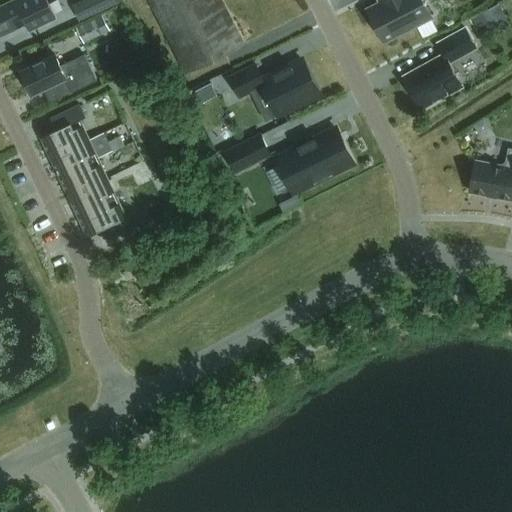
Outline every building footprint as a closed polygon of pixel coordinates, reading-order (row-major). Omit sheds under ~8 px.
[(0,35),(27,23),(30,30),(36,27),(56,17),(48,0),(12,0),(0,6),(0,35)] [(80,20),(117,3),(115,0),(81,0),(72,4),(80,20)] [(222,0),(150,0),(187,72),(245,43),(222,0)] [(383,0),(386,4),(370,11),(384,42),(434,19),(424,0),(383,0)] [(100,15),(76,27),(83,42),(108,30),(100,15)] [(446,54),(404,77),(414,94),(413,96),(417,103),(419,104),(421,107),(424,105),(426,106),(433,102),(434,99),(463,83),(450,61),(477,46),(467,28),(439,43),(446,54)] [(32,94),(56,83),(62,96),(97,79),(85,54),(61,65),(56,54),(21,70),(32,94)] [(266,84),(255,88),(258,95),(269,90),(280,113),(319,94),(302,59),(263,78),(266,84)] [(256,64),(230,76),(240,96),(255,88),(266,84),(263,78),(256,64)] [(81,104),(75,107),(80,118),(81,119),(86,116),(81,104)] [(75,107),(69,109),(74,121),(80,118),(75,107)] [(69,109),(63,112),(68,123),(74,121),(69,109)] [(63,112),(57,115),(62,126),(68,123),(63,112)] [(57,115),(51,118),(56,129),(62,126),(57,115)] [(56,129),(42,136),(61,175),(99,157),(81,119),(80,118),(74,121),(68,123),(62,126),(56,129)] [(336,128),(278,156),(295,191),(353,162),(336,128)] [(262,140),(228,157),(237,176),(271,159),(262,140)] [(507,161),(502,165),(476,159),(470,191),(511,199),(511,148),(510,148),(507,161)] [(99,157),(61,175),(79,215),(117,196),(99,157)] [(117,196),(79,215),(89,235),(103,228),(109,225),(115,222),(121,219),(127,217),(126,216),(117,196)] [(132,213),(126,216),(127,217),(132,228),(138,225),(132,213)] [(127,217),(121,219),(126,231),(132,228),(127,217)] [(121,219),(115,222),(120,233),(126,231),(121,219)] [(115,222),(109,225),(114,236),(120,233),(115,222)] [(109,225),(103,228),(108,239),(114,236),(109,225)] [(128,279),(139,273),(136,265),(124,271),(128,279)]
